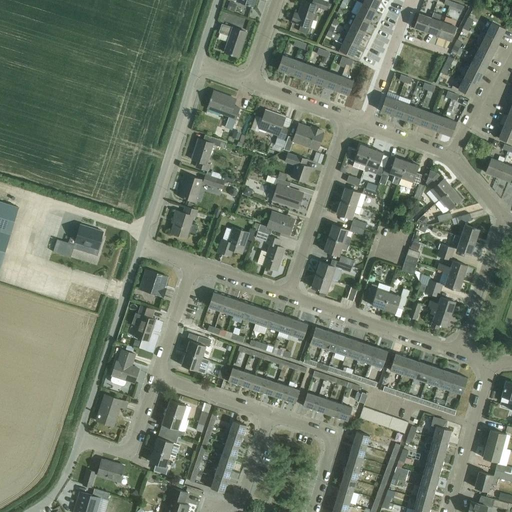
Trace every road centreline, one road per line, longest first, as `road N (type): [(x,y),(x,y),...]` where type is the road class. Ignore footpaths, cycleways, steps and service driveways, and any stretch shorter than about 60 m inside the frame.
road 1 (unclassified): [(79,439),(140,244)]
road 2 (unclassified): [(140,244),(199,63)]
road 3 (unclassified): [(288,296),(346,120)]
road 4 (unclassified): [(450,511),(488,364)]
road 5 (unclassified): [(312,511),(329,437),(268,413)]
road 6 (unclassified): [(457,351),(503,218)]
road 7 (unclassified): [(206,511),(208,505),(237,509),(268,413)]
road 8 (unclassified): [(363,125),(404,0)]
road 9 (unclassified): [(79,439),(113,449),(132,445),(158,375)]
road 10 (unclassified): [(451,155),(511,44)]
